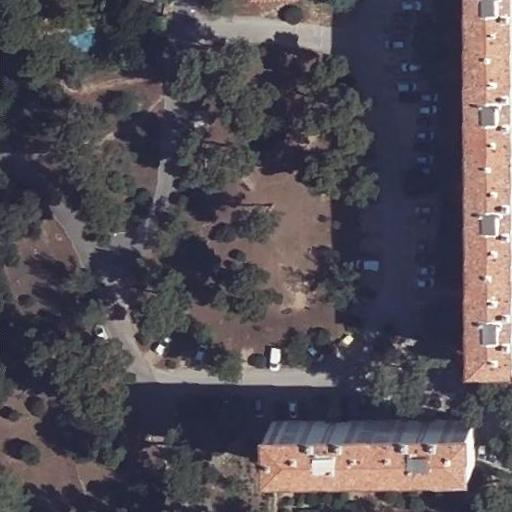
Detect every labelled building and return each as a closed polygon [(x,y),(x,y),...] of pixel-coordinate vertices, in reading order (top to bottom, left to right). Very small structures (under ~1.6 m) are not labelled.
[(511,0),(476,0),(477,28),(511,28),(511,0)] [(511,28),(477,28),(476,136),(511,136),(511,28)] [(511,136),(476,136),(477,245),(511,245),(511,136)] [(477,354),(511,353),(511,245),(477,245),(477,354)] [(420,409),(420,418),(436,418),(437,409),(420,409)] [(382,462),(382,418),(343,418),(328,418),(274,419),(274,463),(382,462)] [(382,418),(382,462),(474,462),(474,418),(436,418),(420,418),(382,418)]
